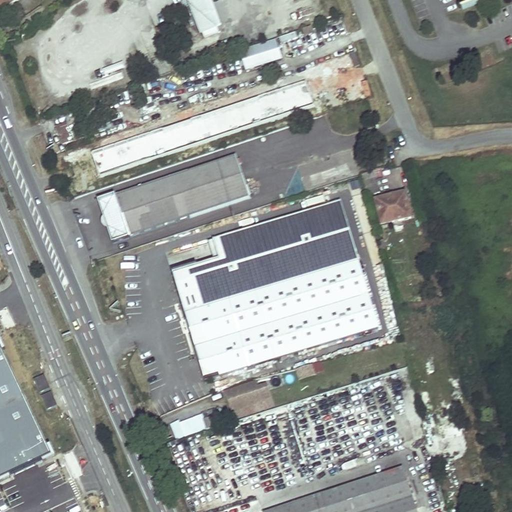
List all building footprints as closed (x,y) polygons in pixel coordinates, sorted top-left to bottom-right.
[(0,0),(0,5),(2,9),(14,0),(0,0)] [(199,38),(224,28),(212,0),(185,0),(189,8),(188,8),(199,38)] [(245,71),(283,59),(277,39),(239,50),(245,71)] [(230,106),(227,98),(220,100),(223,108),(230,106)] [(181,133),(181,132),(221,120),(215,102),(184,112),(185,115),(176,118),(176,116),(155,122),(161,140),(181,133)] [(93,134),(111,128),(107,116),(89,122),(93,134)] [(63,146),(73,142),(70,133),(67,124),(57,128),(63,146)] [(79,129),(70,133),(73,142),(82,139),(79,129)] [(386,152),(374,155),(377,167),(389,163),(386,152)] [(250,197),(237,157),(100,203),(114,243),(250,197)] [(375,172),(363,175),(368,196),(379,193),(378,187),(379,186),(375,172)] [(288,197),(305,194),(302,181),(285,185),(288,197)] [(406,193),(377,200),(383,225),(412,217),(406,193)] [(378,328),(358,263),(353,246),(341,205),(340,202),(214,241),(215,245),(220,259),(173,274),(179,294),(181,301),(186,315),(205,380),(378,328)] [(384,239),(378,240),(381,251),(381,253),(387,251),(387,249),(384,239)] [(0,482),(54,457),(1,345),(0,346),(0,482)] [(297,375),(312,371),(311,366),(296,369),(297,375)] [(232,411),(244,407),(252,405),(262,401),(259,393),(257,386),(260,385),(259,381),(226,392),(232,411)] [(269,390),(259,393),(262,401),(272,398),(269,390)] [(255,413),(252,405),(244,407),(247,416),(255,413)] [(182,434),(205,428),(203,418),(173,425),(176,438),(183,436),(182,434)] [(270,511),(416,511),(403,470),(370,480),(368,475),(357,479),(358,484),(270,511)]
